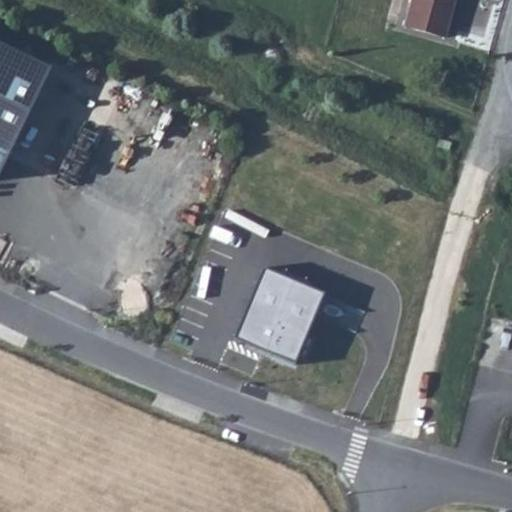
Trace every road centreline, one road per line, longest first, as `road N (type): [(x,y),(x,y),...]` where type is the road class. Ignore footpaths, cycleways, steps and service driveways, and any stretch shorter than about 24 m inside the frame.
road 1 (unclassified): [(397,461),(163,377),(0,306)]
road 2 (unknown): [(458,214),(397,461)]
